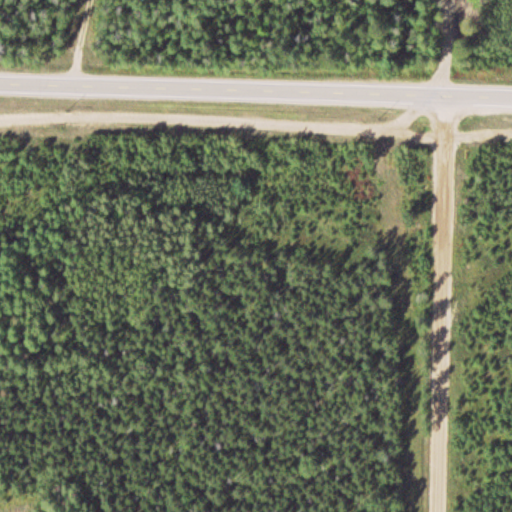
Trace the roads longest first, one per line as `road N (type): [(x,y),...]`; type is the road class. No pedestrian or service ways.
road 1 (tertiary): [(445,99),(0,87)]
road 2 (track): [(444,136),(133,115),(0,121)]
road 3 (residential): [(437,511),(445,99)]
